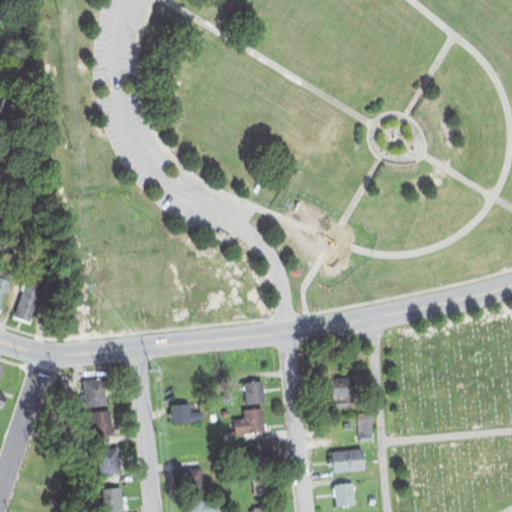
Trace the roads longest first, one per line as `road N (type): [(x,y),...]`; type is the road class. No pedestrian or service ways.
road 1 (residential): [(511,285),(286,332),(45,354),(0,339)]
road 2 (residential): [(388,511),(373,319)]
road 3 (residential): [(303,511),(286,332)]
road 4 (residential): [(154,511),(137,347)]
road 5 (residential): [(0,490),(45,354)]
